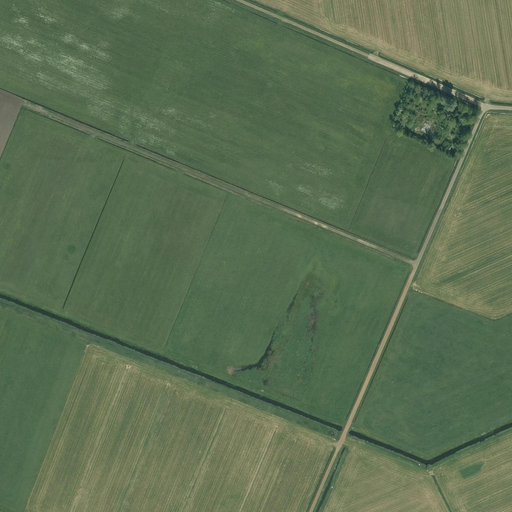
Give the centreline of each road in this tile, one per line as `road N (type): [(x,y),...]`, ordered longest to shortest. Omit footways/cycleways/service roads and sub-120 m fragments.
road 1 (track): [(484,106),(235,0)]
road 2 (track): [(310,511),(412,273)]
road 3 (unclassified): [(412,273),(484,106)]
